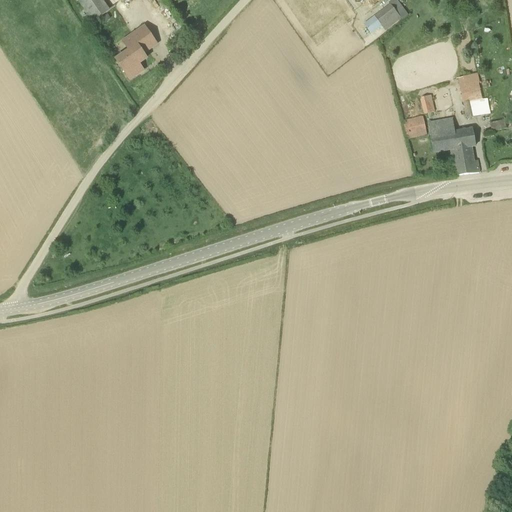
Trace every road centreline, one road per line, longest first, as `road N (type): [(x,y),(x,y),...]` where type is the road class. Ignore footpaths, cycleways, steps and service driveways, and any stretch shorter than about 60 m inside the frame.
road 1 (tertiary): [(6,311),(378,201),(511,180)]
road 2 (unclassified): [(6,311),(103,156),(245,0)]
